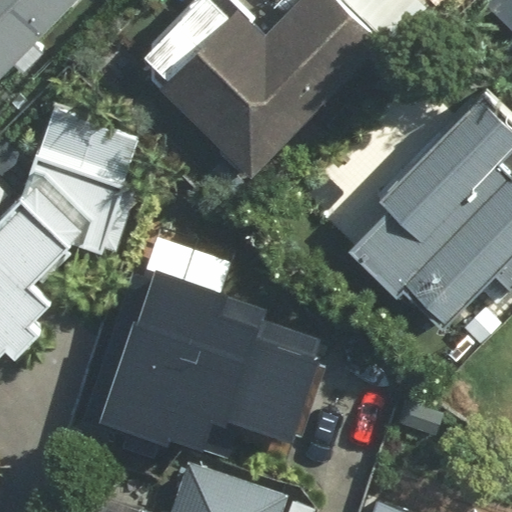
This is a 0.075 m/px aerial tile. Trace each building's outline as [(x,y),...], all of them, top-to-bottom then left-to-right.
[(0,0),(0,77),(0,78),(78,0),(0,0)] [(249,0),(178,72),(271,162),(406,24),(381,0),(303,0),(284,20),(264,0),(249,0)] [(459,317),(511,262),(511,77),(506,71),(401,180),(411,190),(370,233),(459,317)] [(64,96),(34,184),(0,218),(0,358),(28,330),(38,339),(64,314),(54,304),(74,284),(54,264),(88,230),(115,239),(154,127),(64,96)] [(304,424),(333,340),(269,318),(276,298),(206,274),(199,293),(147,275),(100,409),(209,447),(227,397),(304,424)] [(460,397),(410,382),(398,418),(449,433),(460,397)] [(295,511),(305,484),(201,447),(180,505),(152,495),(145,511),(295,511)] [(0,510),(11,479),(0,474),(0,510)]
